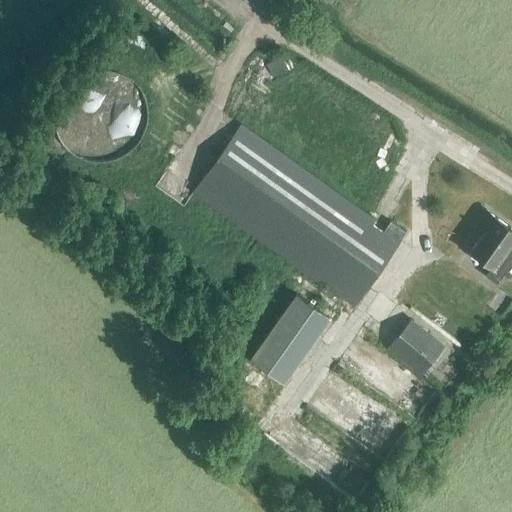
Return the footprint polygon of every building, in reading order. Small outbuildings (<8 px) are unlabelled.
[(35,49),(19,34),(0,54),(0,70),(9,78),(35,49)] [(273,78),(288,70),(280,56),(265,64),(273,78)] [(149,89),(79,69),(68,108),(74,110),(69,130),(85,134),(84,138),(101,143),(99,150),(115,155),(119,141),(132,145),(149,89)] [(385,229),(246,130),(240,126),(194,191),(353,305),(405,233),(389,222),(385,229)] [(497,284),(511,262),(511,248),(510,248),(511,244),(511,225),(488,208),(476,225),(484,231),(469,251),(492,268),(486,276),(497,284)] [(309,299),(286,331),(318,355),(342,322),(309,299)] [(420,374),(444,346),(411,317),(387,346),(420,374)] [(359,338),(345,355),(388,390),(402,372),(359,338)] [(511,492),(511,491),(511,470),(506,466),(496,479),(511,492)]
